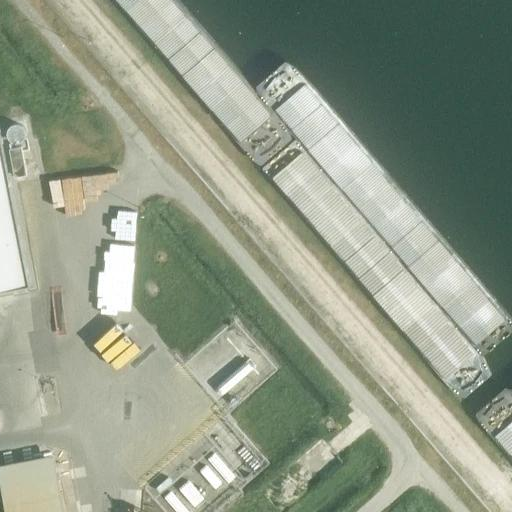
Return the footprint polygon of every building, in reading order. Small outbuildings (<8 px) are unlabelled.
[(28,121),(13,120),(13,137),(27,138),(28,121)] [(0,123),(0,287),(30,282),(0,123)] [(121,167),(94,172),(98,192),(125,187),(121,167)] [(114,212),(113,303),(140,304),(142,212),(114,212)] [(66,511),(54,449),(0,459),(0,478),(6,511),(66,511)] [(197,504),(208,495),(193,477),(183,485),(197,504)] [(182,511),(194,511),(195,511),(178,488),(169,494),(182,511)]
